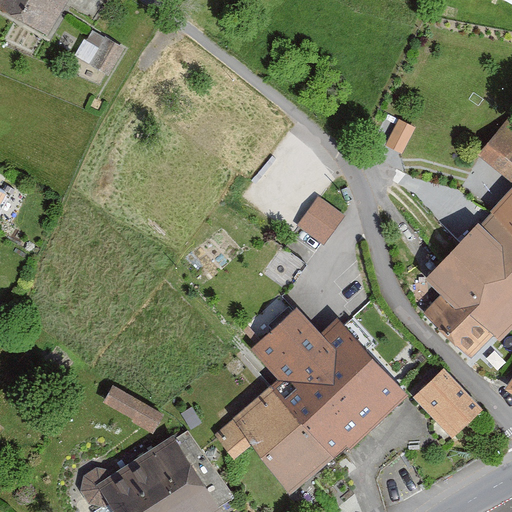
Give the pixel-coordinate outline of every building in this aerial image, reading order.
[(64,0),(0,0),(0,2),(49,29),(64,0)] [(104,67),(121,44),(96,26),(79,49),(104,67)] [(511,112),(477,149),(511,180),(511,182),(489,207),(491,208),(511,227),(511,112)] [(327,241),(347,210),(319,192),(299,223),(327,241)] [(511,227),(491,208),(482,219),(477,215),(425,271),(442,287),(424,308),(472,352),(492,330),(501,338),(511,325),(511,227)] [(297,299),(251,344),(279,373),(214,431),(234,455),(252,440),(290,488),(406,389),(339,311),(322,326),(297,299)] [(482,402),(443,363),(413,393),(452,432),(482,402)] [(118,381),(107,397),(154,429),(165,413),(118,381)] [(173,429),(112,468),(109,466),(96,464),(83,473),(80,488),(89,501),(103,504),(110,500),(118,511),(211,511),(222,505),(173,429)]
